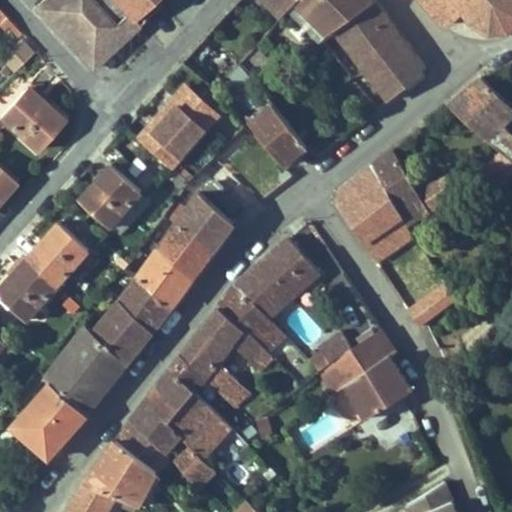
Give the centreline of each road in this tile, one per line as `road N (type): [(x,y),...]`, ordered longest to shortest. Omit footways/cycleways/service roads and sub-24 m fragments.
road 1 (unclassified): [(29,511),(259,240),(310,194)]
road 2 (residential): [(310,194),(419,359),(474,511)]
road 3 (unclassified): [(310,194),(426,98),(450,64)]
road 4 (residential): [(112,109),(0,241)]
road 5 (residential): [(218,0),(112,109)]
road 6 (residential): [(9,0),(112,109)]
